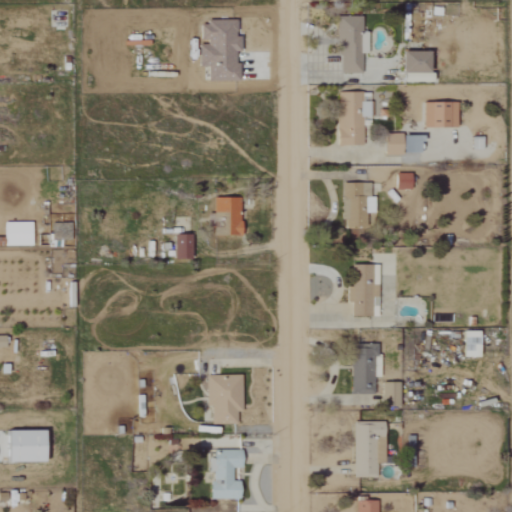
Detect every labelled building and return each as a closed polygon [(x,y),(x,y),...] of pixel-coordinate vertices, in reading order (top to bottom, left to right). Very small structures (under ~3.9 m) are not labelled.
[(364,54),(364,31),(359,31),(359,17),(334,16),(334,56),(338,56),(338,73),(358,74),(359,54),(364,54)] [(203,81),(236,81),(236,64),(231,64),(231,52),(235,52),(234,20),(196,21),(196,42),(194,42),(195,67),(203,67),(203,81)] [(396,71),(424,72),(424,51),(397,50),(396,71)] [(366,126),(366,93),(334,92),(333,145),(359,146),(359,126),(366,126)] [(452,102),(419,103),(419,128),(453,127),(452,102)] [(381,154),(417,154),(417,134),(380,135),(381,154)] [(468,149),(477,149),(477,137),(468,137),(468,149)] [(407,174),(392,174),(392,189),(407,190),(407,174)] [(339,227),(364,227),(364,183),(339,183),(339,227)] [(213,235),(236,236),(237,198),(210,198),(210,218),(213,218),(213,235)] [(33,223),(6,223),(6,246),(33,245),(33,223)] [(71,223),(51,223),(51,241),(71,241),(71,223)] [(188,259),(189,235),(171,234),(170,259),(188,259)] [(348,316),(374,317),(375,265),(346,265),(345,303),(348,303),(348,316)] [(476,357),(475,331),(460,332),(460,357),(476,357)] [(203,375),(202,407),(208,407),(208,424),(233,424),(233,412),(238,412),(238,376),(203,375)] [(378,402),(396,402),(396,383),(378,383),(378,402)] [(380,464),(381,423),(350,422),(350,477),(374,477),(374,463),(380,464)] [(49,430),(6,431),(6,462),(49,462),(49,430)] [(236,499),(236,481),(229,481),(229,468),(237,468),(237,450),(208,450),(208,499),(236,499)] [(373,511),(373,501),(353,501),(352,511),(373,511)]
